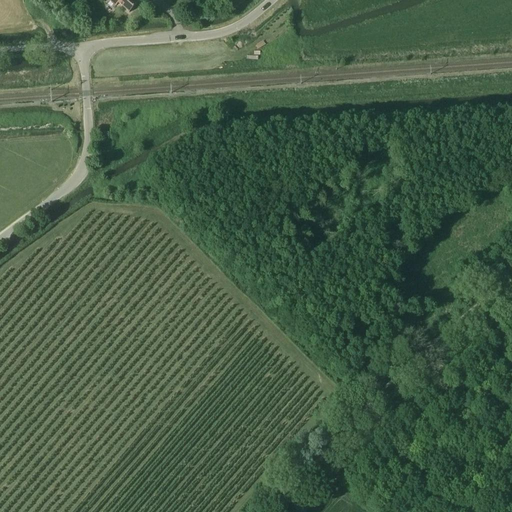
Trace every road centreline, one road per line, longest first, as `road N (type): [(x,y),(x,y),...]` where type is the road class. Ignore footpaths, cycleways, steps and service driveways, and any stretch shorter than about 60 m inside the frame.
road 1 (unclassified): [(0,249),(76,176),(88,116),(82,51)]
road 2 (unclassified): [(82,51),(243,29),(283,0)]
